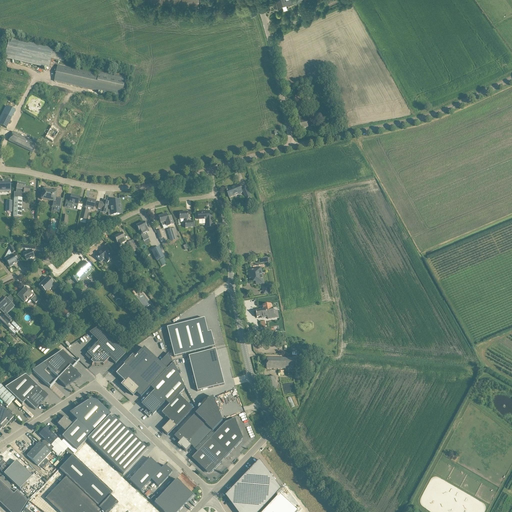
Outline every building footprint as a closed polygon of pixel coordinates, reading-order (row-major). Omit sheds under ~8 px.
[(144,0),(145,8),(145,9),(199,9),(199,0),(144,0)] [(292,3),(291,0),(277,0),(273,1),(275,9),(283,7),(282,4),(287,2),(287,4),(292,3)] [(49,69),(51,58),(64,61),(66,52),(9,39),(4,59),(49,69)] [(98,75),(58,65),(54,81),(121,97),(125,78),(99,72),(98,75)] [(304,104),(296,106),(297,113),(301,113),(303,121),(299,122),(301,129),(308,127),(307,121),(308,120),(306,111),(305,111),(304,104)] [(6,106),(0,118),(0,125),(6,128),(15,111),(6,106)] [(49,125),(43,137),(51,141),(57,128),(49,125)] [(33,138),(31,141),(13,132),(9,141),(33,152),(38,141),(33,138)] [(0,191),(9,191),(9,193),(9,191),(10,191),(10,181),(4,181),(2,182),(2,181),(2,182),(0,181),(0,191)] [(14,193),(13,216),(21,217),(22,198),(19,198),(20,194),(25,195),(25,194),(29,195),(30,188),(25,187),(25,185),(18,183),(16,193),(14,193)] [(242,193),(241,190),(239,185),(232,188),(232,187),(226,189),(229,198),(242,193)] [(42,195),(41,200),(51,202),(50,208),(51,208),(51,211),(59,213),(59,209),(61,210),(62,204),(63,199),(55,198),(56,193),(43,190),(42,195)] [(72,208),(72,205),(78,206),(80,197),(79,197),(79,196),(77,196),(76,197),(71,196),(70,202),(66,201),(65,207),(72,208)] [(94,208),(96,201),(88,199),(87,202),(85,201),(81,217),(80,219),(87,221),(89,215),(87,215),(88,211),(88,210),(87,210),(88,207),(94,208)] [(101,209),(100,213),(106,214),(107,211),(108,211),(108,215),(111,215),(119,214),(118,207),(120,206),(119,201),(110,202),(110,203),(108,204),(109,202),(103,201),(103,203),(101,209)] [(198,221),(198,220),(206,220),(206,228),(208,228),(213,228),(212,217),(209,217),(209,212),(198,213),(194,213),(195,221),(196,227),(200,227),(199,223),(198,221)] [(179,214),(180,219),(180,220),(185,219),(185,222),(185,228),(195,227),(194,221),(188,222),(187,213),(179,214)] [(174,225),(171,217),(167,218),(166,215),(158,217),(160,224),(161,223),(162,226),(166,225),(167,227),(174,225)] [(144,222),(136,226),(141,236),(142,238),(148,236),(146,233),(149,232),(144,222)] [(167,230),(171,241),(176,240),(172,229),(172,228),(167,230)] [(164,238),(161,231),(157,232),(159,240),(160,240),(161,242),(165,241),(164,238)] [(122,233),(114,237),(117,243),(119,247),(122,245),(122,244),(126,242),(124,239),(125,239),(122,233)] [(127,243),(132,253),(136,251),(130,241),(127,243)] [(11,244),(6,244),(8,248),(9,249),(12,254),(16,252),(12,246),(11,244)] [(34,258),(31,250),(31,251),(31,249),(36,250),(36,246),(22,245),(21,249),(25,249),(26,253),(23,254),(26,262),(34,258)] [(210,251),(206,253),(209,258),(212,256),(215,262),(218,261),(216,257),(219,255),(215,245),(209,248),(210,251)] [(159,247),(151,251),(157,261),(164,257),(159,247)] [(6,255),(4,258),(6,261),(10,267),(17,263),(13,255),(12,255),(12,254),(9,249),(6,255)] [(104,249),(96,256),(100,262),(104,259),(107,263),(111,260),(120,271),(125,267),(115,256),(114,256),(113,254),(110,257),(109,255),(104,249)] [(198,250),(191,253),(196,264),(203,261),(198,250)] [(136,252),(131,255),(136,266),(142,263),(136,252)] [(75,273),(74,272),(70,275),(78,284),(82,280),(80,279),(85,275),(87,277),(93,271),(84,262),(81,265),(82,266),(75,273)] [(217,268),(206,275),(210,281),(221,273),(217,268)] [(262,268),(253,270),(249,271),(250,279),(253,278),(254,282),(256,282),(256,284),(264,283),(262,268)] [(100,272),(98,275),(106,283),(108,281),(100,272)] [(47,278),(39,286),(41,288),(41,289),(44,292),(45,292),(46,294),(50,290),(51,288),(53,290),(59,285),(55,282),(50,276),(48,278),(47,278)] [(26,288),(17,296),(21,300),(24,303),(25,303),(29,298),(31,299),(35,303),(38,300),(34,296),(29,291),(26,288)] [(0,309),(3,313),(6,310),(5,310),(11,303),(14,300),(10,296),(7,299),(6,297),(3,300),(2,298),(0,300),(0,309)] [(41,303),(49,312),(52,309),(44,300),(41,303)] [(256,311),(257,318),(257,317),(261,317),(262,318),(268,317),(268,318),(267,316),(274,315),(273,309),(272,309),(271,304),(263,306),(264,310),(256,311)] [(63,307),(59,311),(65,317),(69,313),(63,307)] [(26,313),(23,317),(24,321),(30,322),(32,320),(30,314),(26,313)] [(13,320),(6,314),(2,318),(1,317),(0,317),(8,325),(13,320)] [(9,325),(8,325),(0,317),(0,321),(14,335),(16,333),(9,325)] [(215,347),(211,332),(208,333),(204,319),(167,328),(174,357),(215,347)] [(102,364),(103,365),(109,358),(115,364),(126,354),(98,327),(89,333),(98,342),(87,354),(93,360),(91,362),(93,364),(102,364)] [(0,344),(7,350),(11,346),(4,340),(0,344)] [(179,376),(173,363),(167,370),(144,348),(135,357),(132,355),(124,365),(123,365),(124,366),(118,372),(118,377),(124,383),(122,386),(133,396),(135,393),(141,398),(141,397),(150,387),(154,391),(152,393),(158,399),(179,376)] [(216,350),(188,357),(197,392),(225,385),(216,350)] [(43,364),(32,371),(50,388),(55,383),(46,374),(45,376),(43,374),(44,372),(48,368),(59,379),(57,380),(65,388),(66,388),(65,387),(69,384),(70,384),(72,382),(73,382),(79,376),(81,377),(72,369),(77,364),(76,364),(62,351),(43,364)] [(267,369),(272,369),(294,370),(294,360),(267,358),(267,369)] [(6,389),(23,405),(26,401),(36,411),(49,397),(26,376),(6,389)] [(176,427),(193,409),(178,395),(185,388),(179,376),(158,399),(163,404),(165,402),(169,405),(161,413),(170,421),(161,430),(167,436),(176,427)] [(276,377),(269,377),(270,385),(277,384),(276,377)] [(0,385),(0,398),(8,406),(15,399),(0,385)] [(152,416),(163,404),(158,399),(152,393),(141,405),(146,410),(144,413),(144,412),(143,413),(149,418),(149,417),(151,415),(152,416)] [(198,411),(174,437),(179,442),(177,445),(180,448),(181,447),(186,451),(191,446),(196,451),(211,434),(213,432),(223,421),(214,398),(209,400),(198,411)] [(75,419),(77,421),(92,435),(109,417),(111,415),(97,402),(96,402),(96,401),(95,402),(90,401),(89,401),(88,402),(73,411),(78,416),(75,419)] [(0,430),(2,429),(3,429),(13,418),(0,405),(0,430)] [(77,451),(87,440),(124,475),(147,449),(114,418),(112,420),(109,417),(92,435),(77,421),(73,425),(64,417),(57,425),(66,433),(62,437),(77,451)] [(215,434),(213,432),(211,434),(230,453),(243,439),(235,419),(226,423),(215,434)] [(71,457),(74,454),(46,427),(39,434),(54,448),(52,450),(60,458),(65,451),(71,457)] [(207,473),(212,473),(230,453),(211,434),(196,451),(198,453),(192,459),(207,473)] [(244,445),(247,448),(250,445),(246,439),(240,444),(242,447),(244,445)] [(27,456),(38,466),(51,453),(40,442),(27,456)] [(66,477),(45,499),(59,511),(109,511),(118,503),(110,496),(112,493),(73,456),(59,470),(66,477)] [(151,480),(161,469),(150,459),(129,481),(141,491),(151,480)] [(16,461),(4,474),(20,489),(32,476),(16,461)] [(260,461),(226,497),(237,511),(260,511),(281,490),(282,490),(260,461)] [(165,465),(161,469),(151,480),(158,487),(172,472),(165,465)] [(163,511),(178,511),(194,496),(176,479),(154,503),(163,511)] [(0,503),(9,511),(20,511),(27,501),(17,491),(14,495),(0,481),(0,503)] [(297,511),(280,496),(265,511),(297,511)]
